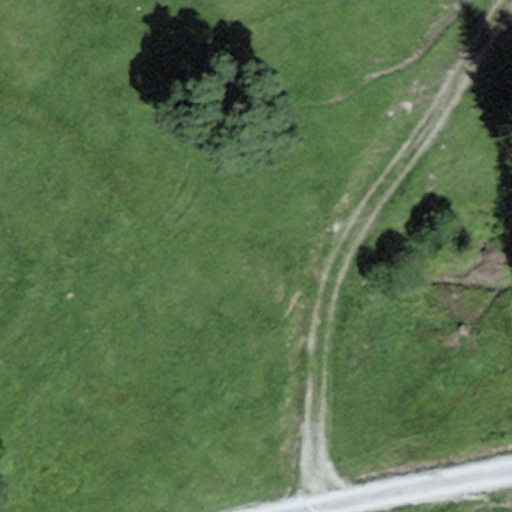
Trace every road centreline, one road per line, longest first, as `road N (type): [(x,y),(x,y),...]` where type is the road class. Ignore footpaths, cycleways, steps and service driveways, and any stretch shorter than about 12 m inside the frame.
road 1 (track): [(314,510),(331,248),(511,26)]
road 2 (track): [(511,475),(303,511)]
